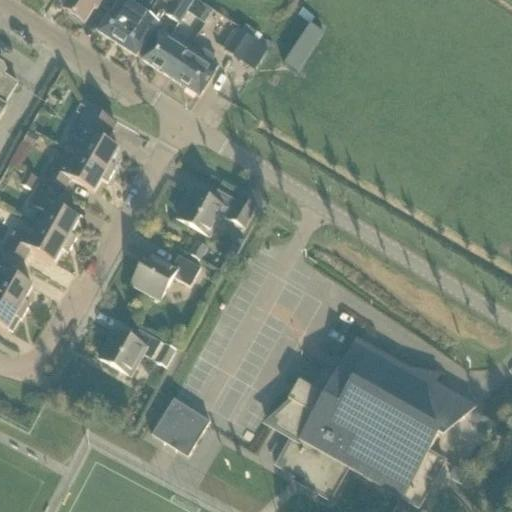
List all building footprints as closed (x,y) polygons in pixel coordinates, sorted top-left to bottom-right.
[(96,12),(104,0),(71,0),(63,12),(83,26),(93,10),(96,12)] [(154,0),(147,11),(142,8),(138,14),(117,47),(136,60),(157,26),(174,0),(154,0)] [(187,16),(196,3),(192,0),(175,0),(164,18),(179,28),(187,16)] [(98,35),(117,47),(138,14),(121,3),(111,18),(109,17),(98,35)] [(171,82),(190,51),(172,39),(176,33),(169,28),(165,35),(162,33),(158,39),(157,39),(141,63),(171,82)] [(241,65),(255,45),(255,44),(238,33),(225,54),(241,65)] [(255,45),(241,65),(255,74),(269,53),(255,45)] [(190,51),(171,82),(199,101),(215,77),(214,76),(219,70),(212,66),(216,60),(203,52),(200,58),(190,51)] [(0,120),(8,109),(4,107),(18,87),(3,78),(4,76),(2,74),(1,70),(0,69),(0,120)] [(78,159),(112,179),(117,170),(111,167),(119,154),(105,147),(116,128),(80,108),(80,109),(84,112),(81,119),(78,118),(67,137),(85,147),(78,159)] [(33,152),(40,140),(29,134),(22,146),(33,152)] [(108,186),(112,179),(78,159),(71,171),(54,162),(43,181),(65,194),(70,183),(95,197),(102,183),(108,186)] [(30,194),(37,182),(26,176),(20,188),(30,194)] [(39,229),(73,249),(77,241),(71,238),(79,225),(55,211),(61,201),(39,188),(28,208),(38,214),(31,226),(38,230),(39,229)] [(239,207),(218,195),(211,206),(193,196),(178,224),(209,241),(221,220),(243,233),(256,211),(241,202),(239,207)] [(68,257),(73,249),(39,229),(38,230),(31,242),(14,232),(3,252),(25,264),(31,254),(55,267),(62,254),(68,257)] [(201,264),(208,251),(196,244),(189,257),(201,264)] [(0,300),(26,316),(30,308),(25,305),(33,291),(9,278),(15,267),(0,258),(0,300)] [(173,271),(149,258),(131,289),(159,305),(172,282),(190,292),(201,273),(179,261),(173,271)] [(21,324),(26,316),(0,300),(0,329),(12,336),(20,323),(21,324)] [(164,348),(139,335),(133,345),(115,335),(99,363),(130,381),(142,359),(151,364),(154,366),(153,366),(166,373),(176,354),(164,347),(164,348)] [(441,377),(409,372),(356,342),(336,377),(325,371),(306,389),(298,384),(288,404),(289,405),(262,428),(289,444),(274,470),(295,482),(293,485),(330,506),(348,474),(415,511),(419,511),(447,464),(432,455),(439,441),(442,443),(477,410),(458,400),(436,387),(441,377)] [(188,462),(210,426),(174,403),(152,440),(188,462)]
